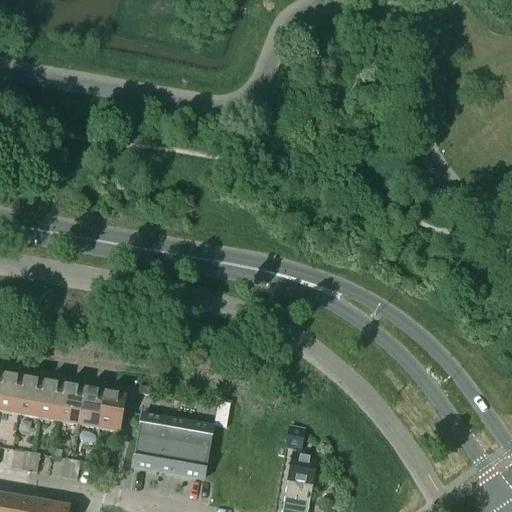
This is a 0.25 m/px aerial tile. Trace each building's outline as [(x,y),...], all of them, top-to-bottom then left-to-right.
[(0,414),(18,417),(24,382),(4,378),(0,401),(0,414)] [(38,421),(44,385),(24,382),(18,417),(38,421)] [(58,424),(64,389),(44,385),(38,421),(58,424)] [(78,428),(84,393),(64,389),(58,424),(78,428)] [(98,431),(104,396),(84,393),(78,428),(98,431)] [(119,435),(125,400),(104,396),(98,431),(119,435)] [(204,483),(213,430),(141,417),(131,470),(204,483)] [(304,432),(288,430),(285,450),(300,452),(304,432)] [(307,511),(308,507),(314,476),(317,455),(293,451),(281,511),(307,511)] [(28,474),(32,456),(24,454),(21,473),(28,474)] [(36,476),(39,457),(32,456),(28,474),(36,476)] [(69,481),(72,463),(64,462),(61,480),(69,481)] [(76,483),(79,464),(72,463),(69,481),(76,483)] [(109,488),(113,470),(105,469),(102,487),(109,488)] [(0,511),(5,511),(8,499),(0,497),(0,511)] [(26,511),(28,502),(8,499),(5,511),(26,511)] [(47,511),(48,506),(28,502),(26,511),(47,511)]
